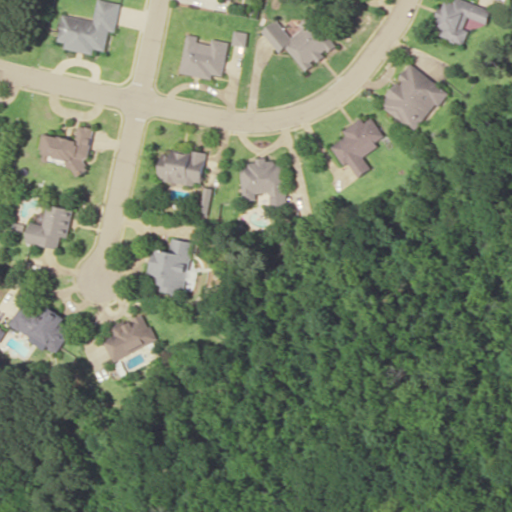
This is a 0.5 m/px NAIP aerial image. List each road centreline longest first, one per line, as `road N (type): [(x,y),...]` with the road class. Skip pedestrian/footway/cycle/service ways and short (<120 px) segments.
road 1 (residential): [(0,64),(237,120),(285,116),(335,94),(380,47),(409,0)]
road 2 (residential): [(163,0),(103,276)]
